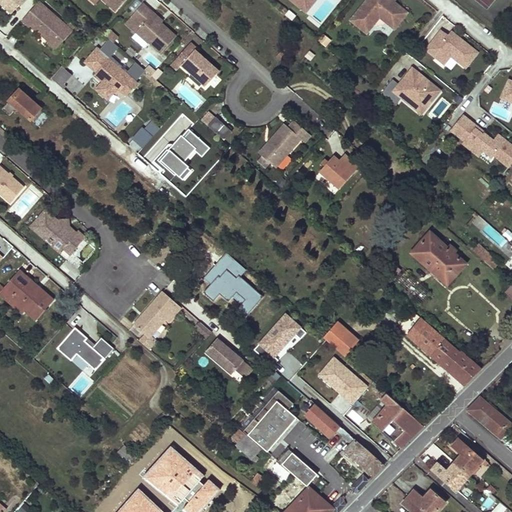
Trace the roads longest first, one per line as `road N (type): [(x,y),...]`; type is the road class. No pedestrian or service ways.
road 1 (residential): [(0,145),(102,234),(112,280)]
road 2 (tertiary): [(454,411),(351,511)]
